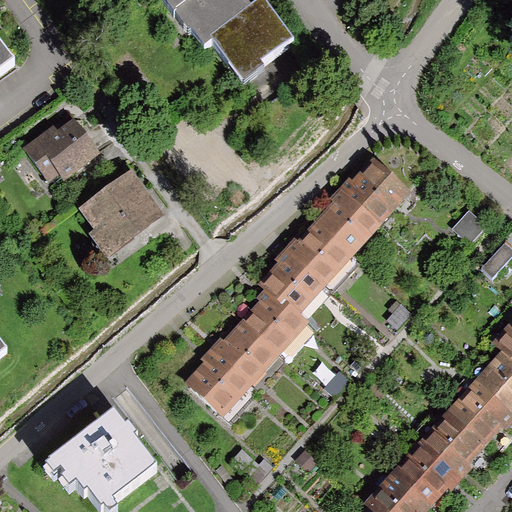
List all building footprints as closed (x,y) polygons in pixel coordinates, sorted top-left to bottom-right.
[(164,0),(175,14),(193,0),(164,0)] [(193,0),(175,14),(189,33),(192,31),(205,49),(213,44),(243,86),(265,70),(262,66),(294,43),(263,0),(251,9),(248,4),(245,0),(193,0)] [(0,74),(14,64),(0,44),(0,74)] [(54,127),(24,150),(49,184),(59,177),(65,184),(101,157),(74,121),(58,133),(54,127)] [(262,281),(259,284),(265,290),(282,306),(287,301),(302,314),(415,191),(377,156),(364,171),(361,169),(353,178),(350,175),(329,198),(332,201),(305,230),(310,234),(304,241),(300,238),(298,240),(296,238),(277,258),(279,261),(270,271),(274,274),(265,284),(262,281)] [(131,173),(79,212),(95,233),(88,238),(107,262),(165,218),(131,173)] [(486,226),(470,211),(453,228),(470,243),(486,226)] [(511,252),(506,247),(483,272),(493,281),(511,259),(511,252)] [(203,362),(186,381),(225,416),(309,321),(302,314),(287,301),(282,306),(265,290),(257,298),(259,301),(251,310),(254,312),(247,320),(243,317),(224,339),(221,337),(200,360),(203,362)] [(511,320),(492,343),(501,351),(511,361),(511,320)] [(511,361),(501,351),(478,378),(511,408),(511,361)] [(511,408),(478,378),(451,408),(489,441),(502,426),(507,430),(511,423),(511,408)] [(432,428),(421,441),(462,477),(471,467),(468,464),(489,441),(451,408),(432,428)] [(47,471),(55,482),(58,479),(69,494),(76,489),(84,500),(89,497),(100,511),(115,511),(111,505),(156,472),(117,420),(47,471)] [(421,441),(393,473),(431,506),(448,488),(451,490),(462,477),(421,441)] [(393,473),(365,504),(373,511),(426,511),(431,506),(393,473)]
